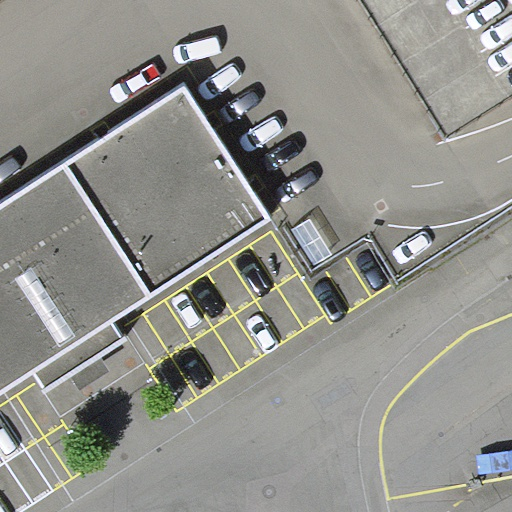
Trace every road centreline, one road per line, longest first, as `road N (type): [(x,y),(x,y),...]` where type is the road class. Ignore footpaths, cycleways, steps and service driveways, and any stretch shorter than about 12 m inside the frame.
road 1 (residential): [(308,435),(511,345)]
road 2 (residential): [(134,511),(308,435)]
